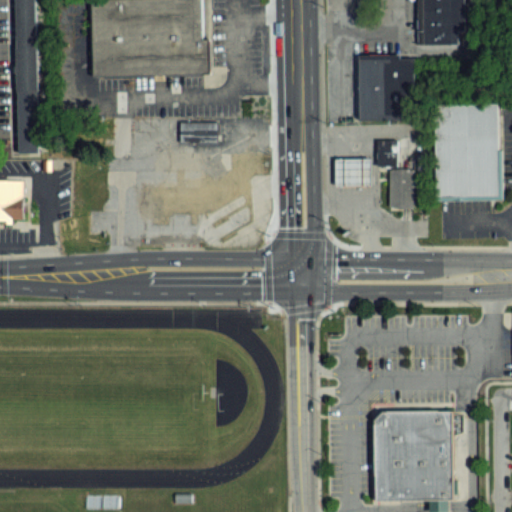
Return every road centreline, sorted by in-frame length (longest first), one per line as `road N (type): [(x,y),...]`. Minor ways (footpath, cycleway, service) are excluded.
road 1 (secondary): [(122,275),(141,290),(309,289)]
road 2 (tertiary): [(309,289),(470,290),(492,274)]
road 3 (tertiary): [(492,274),(468,258),(309,257)]
road 4 (tertiary): [(289,290),(292,423),(303,466)]
road 5 (tertiary): [(303,466),(309,289)]
road 6 (secondary): [(289,256),(146,256),(122,275)]
road 7 (secondary): [(309,289),(310,150),(298,137)]
road 8 (secondary): [(296,12),(298,137)]
road 9 (secondary): [(298,137),(287,150),(289,256)]
road 10 (secondary): [(122,275),(0,275)]
